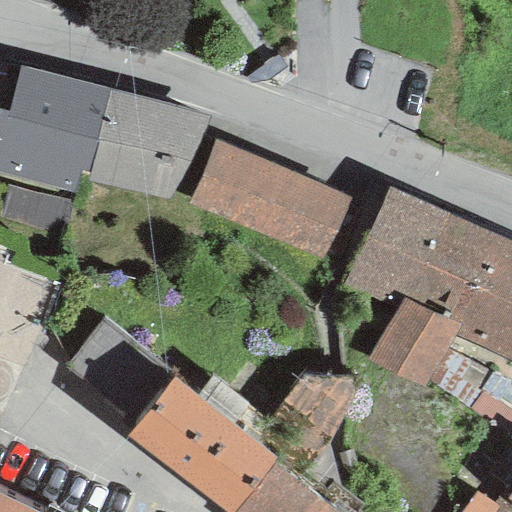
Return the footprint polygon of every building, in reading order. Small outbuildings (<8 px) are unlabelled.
[(208,129),(24,81),(14,115),(0,111),(0,174),(83,196),(90,173),(190,200),(208,129)] [(224,145),(198,206),(325,261),(352,199),(224,145)] [(511,259),(397,199),(352,283),(400,309),(369,368),(430,401),(462,341),(511,367),(511,259)] [(70,370),(138,426),(183,370),(115,315),(70,370)] [(0,371),(10,348),(0,344),(0,371)] [(305,353),(273,416),(325,441),(356,378),(305,353)] [(358,511),(183,370),(138,426),(245,511),(358,511)] [(35,511),(0,494),(0,511),(35,511)]
